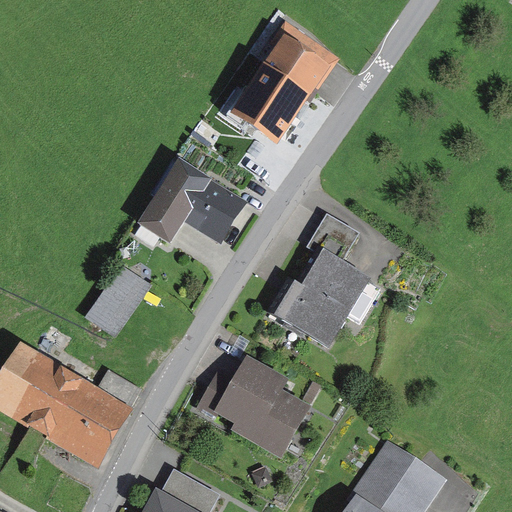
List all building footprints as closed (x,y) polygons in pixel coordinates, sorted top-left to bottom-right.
[(275,47),(243,95),(292,126),(306,105),(310,108),(343,59),(285,21),(270,44),(275,47)] [(221,247),(250,202),(180,158),(138,224),(170,245),(184,224),(221,247)] [(317,248),(342,263),(359,234),(326,214),(305,249),(314,254),(317,248)] [(264,313),(329,351),(348,318),(359,325),(380,289),(368,283),(370,279),(342,263),(317,248),(314,254),(297,282),(286,275),(264,313)] [(85,319),(115,340),(152,287),(122,265),(85,319)] [(0,375),(0,413),(97,470),(133,410),(19,342),(0,375)] [(217,371),(197,405),(238,429),(236,434),(280,459),(310,408),(290,396),(296,384),(247,355),(232,380),(217,371)] [(351,503),(344,511),(427,511),(448,483),(388,440),(346,499),(351,503)] [(266,467),(251,473),(258,489),(273,482),(266,467)] [(156,489),(143,511),(212,511),(221,495),(174,469),(161,492),(156,489)]
